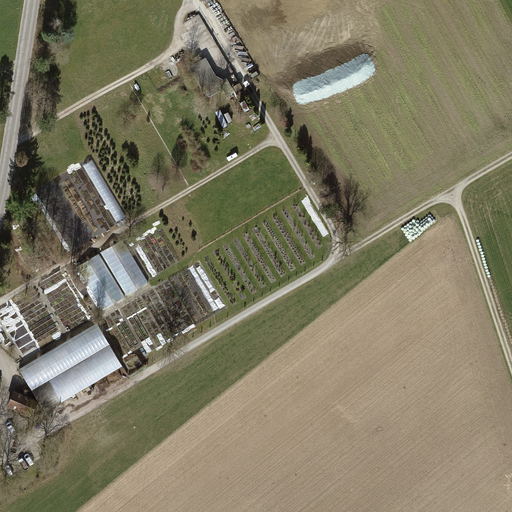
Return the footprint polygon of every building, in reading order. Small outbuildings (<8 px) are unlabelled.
[(194,59),(204,83),(220,77),(210,53),(194,59)] [(101,252),(127,295),(148,282),(123,239),(101,252)] [(104,309),(125,296),(99,253),(78,266),(104,309)] [(97,322),(19,368),(45,412),(123,366),(97,322)] [(15,390),(9,404),(32,414),(38,400),(15,390)]
